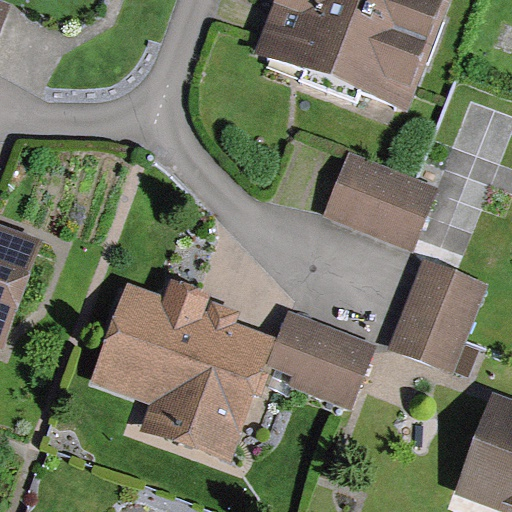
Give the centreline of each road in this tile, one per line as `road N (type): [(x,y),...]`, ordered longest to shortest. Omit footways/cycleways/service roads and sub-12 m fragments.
road 1 (residential): [(148,136),(267,255)]
road 2 (residential): [(148,136),(196,0)]
